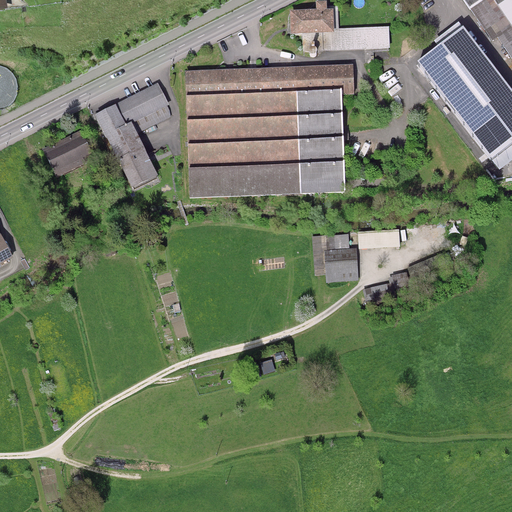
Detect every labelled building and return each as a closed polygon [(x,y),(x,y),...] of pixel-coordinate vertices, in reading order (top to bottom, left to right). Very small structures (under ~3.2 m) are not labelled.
[(0,0),(0,9),(8,8),(7,0),(0,0)] [(290,10),(291,34),(303,33),(303,50),(312,50),(310,52),(310,53),(310,55),(310,56),(312,57),(313,57),(315,57),(316,56),(317,54),(317,53),(316,51),(315,50),(390,47),(389,26),(339,28),(334,28),(334,8),(327,8),(327,6),(327,0),(316,0),(316,9),(290,10)] [(511,0),(465,0),(492,40),(498,37),(511,57),(511,0)] [(338,5),(327,6),(327,8),(334,8),(334,28),(339,28),(338,5)] [(438,45),(462,26),(459,21),(434,40),(438,45)] [(438,45),(417,61),(491,157),(511,140),(511,87),(464,25),(462,26),(438,45)] [(353,63),(185,69),(190,199),(346,193),(343,94),(354,94),(353,63)] [(158,82),(95,114),(132,188),(158,175),(137,133),(132,123),(167,105),(169,105),(158,82)] [(170,111),(167,105),(132,123),(137,133),(171,117),(170,111)] [(81,129),(42,149),(57,177),(95,158),(81,129)] [(500,168),(511,159),(511,140),(491,157),(500,168)] [(399,229),(358,231),(359,249),(400,246),(399,229)] [(0,264),(14,257),(0,232),(0,264)] [(144,237),(147,246),(161,242),(159,233),(144,237)] [(326,275),(324,250),(349,248),(348,234),(312,236),(315,276),(326,275)] [(105,250),(107,257),(117,253),(115,247),(105,250)] [(326,275),(327,282),(359,280),(357,248),(349,248),(324,250),(326,275)] [(448,250),(407,267),(410,276),(445,262),(446,264),(453,261),(448,250)] [(392,283),(394,288),(410,284),(407,272),(391,275),(392,283)] [(392,283),(363,289),(366,301),(395,294),(394,288),(392,283)] [(260,363),(264,375),(276,371),(272,359),(260,363)]
